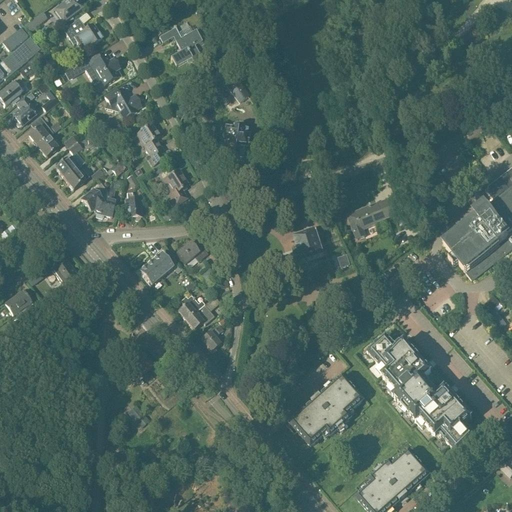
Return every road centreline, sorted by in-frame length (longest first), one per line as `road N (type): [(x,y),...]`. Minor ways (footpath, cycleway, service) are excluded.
road 1 (residential): [(101,0),(219,219)]
road 2 (tertiary): [(219,219),(442,144)]
road 3 (secondary): [(67,235),(211,401)]
road 4 (secondary): [(220,394),(86,239)]
road 5 (unclassified): [(227,380),(236,314),(219,219)]
road 6 (secondary): [(321,511),(220,394)]
road 7 (secondary): [(211,401),(310,511)]
road 8 (tertiary): [(86,239),(180,232),(219,219)]
road 9 (secondary): [(86,239),(0,141)]
